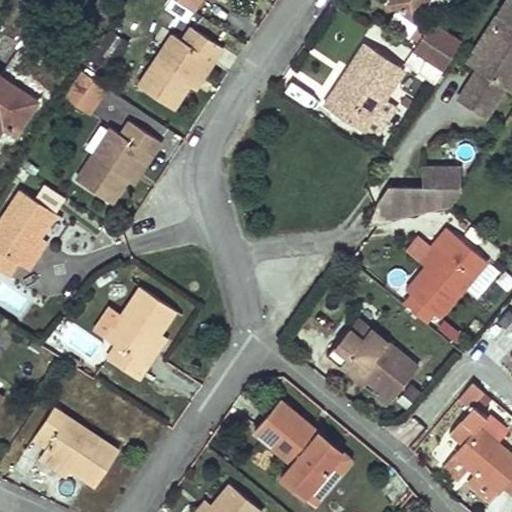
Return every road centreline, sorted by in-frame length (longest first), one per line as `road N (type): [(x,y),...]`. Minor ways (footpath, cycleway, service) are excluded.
road 1 (residential): [(253,336),(194,154),(295,0)]
road 2 (residential): [(452,511),(410,461),(253,336)]
road 3 (residential): [(132,511),(253,336)]
